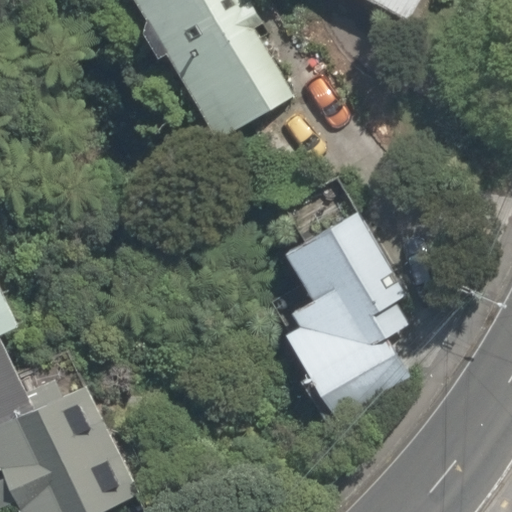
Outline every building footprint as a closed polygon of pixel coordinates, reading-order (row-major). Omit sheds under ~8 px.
[(257,0),(143,0),(218,119),(300,68),(257,0)] [(377,0),(395,10),(401,0),(377,0)] [(420,310),(353,185),(277,225),(309,286),(268,307),(303,372),(420,310)] [(0,312),(11,308),(0,285),(0,312)] [(79,511),(137,486),(70,340),(15,365),(0,332),(0,464),(12,460),(35,511),(79,511)]
